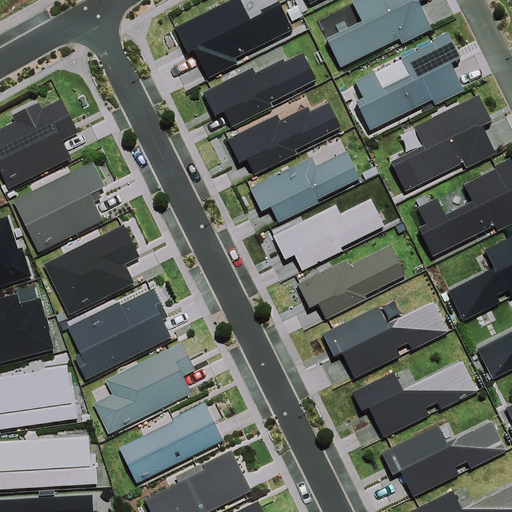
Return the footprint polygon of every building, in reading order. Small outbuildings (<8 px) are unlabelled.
[(312,154),(249,186),(261,210),(270,205),(278,220),(318,200),(316,197),(360,175),(347,149),(317,164),(312,154)] [(92,159),(12,199),(38,251),(103,218),(90,192),(105,185),(92,159)] [(336,203),(273,234),(285,258),(294,253),(302,269),(343,249),(341,245),(385,224),(371,196),(340,211),(336,203)] [(120,299),(67,326),(80,351),(74,355),(86,378),(170,335),(161,318),(168,315),(154,288),(122,304),(120,299)] [(20,302),(17,292),(0,296),(0,361),(54,347),(40,296),(20,302)] [(112,393),(94,402),(109,432),(191,392),(182,373),(194,367),(181,341),(104,378),(112,393)] [(41,370),(0,375),(0,427),(79,417),(74,383),(70,383),(67,363),(40,367),(41,370)] [(204,402),(118,446),(137,483),(223,439),(204,402)] [(437,424),(382,451),(393,473),(400,469),(413,496),(459,473),(455,465),(466,460),(470,468),(508,449),(493,419),(447,442),(437,424)] [(205,468),(145,498),(151,511),(204,511),(252,489),(232,448),(203,463),(205,468)] [(93,493),(0,499),(0,511),(99,511),(99,510),(94,510),(93,493)]
